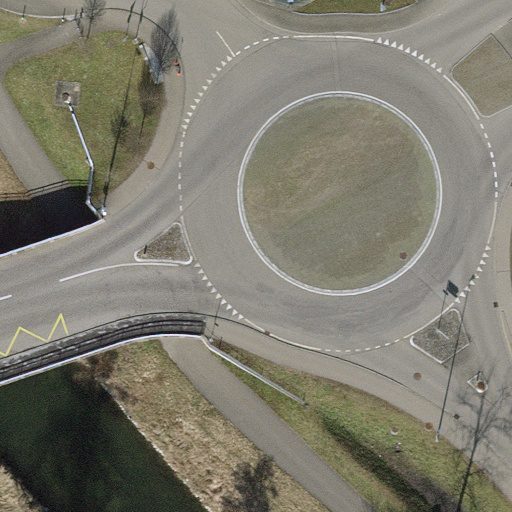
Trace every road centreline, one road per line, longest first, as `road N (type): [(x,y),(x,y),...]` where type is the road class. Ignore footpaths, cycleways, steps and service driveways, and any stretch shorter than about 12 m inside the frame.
road 1 (track): [(0,111),(76,222),(210,381),(355,511)]
road 2 (unclassified): [(421,295),(460,241),(467,209),(467,176),(441,117),(418,93),(358,67),(291,75),(262,91)]
road 3 (unclassified): [(216,235),(255,294),(320,323),(356,323),(421,295)]
road 4 (unclassified): [(0,302),(216,235)]
road 5 (unclassified): [(262,91),(238,114),(211,172),(216,235)]
road 6 (unclassified): [(421,295),(511,414)]
